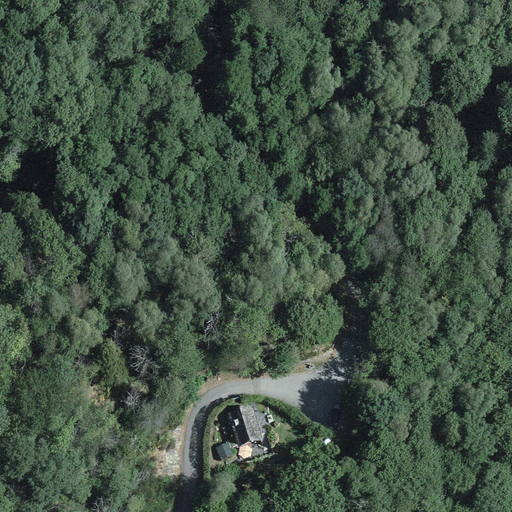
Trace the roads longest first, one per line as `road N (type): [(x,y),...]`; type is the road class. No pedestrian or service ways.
road 1 (unclassified): [(255,386),(336,368),(357,335),(358,304),(343,269),(266,206),(219,146),(206,78),(221,0)]
road 2 (unclassified): [(255,386),(204,406),(193,434),(187,511)]
